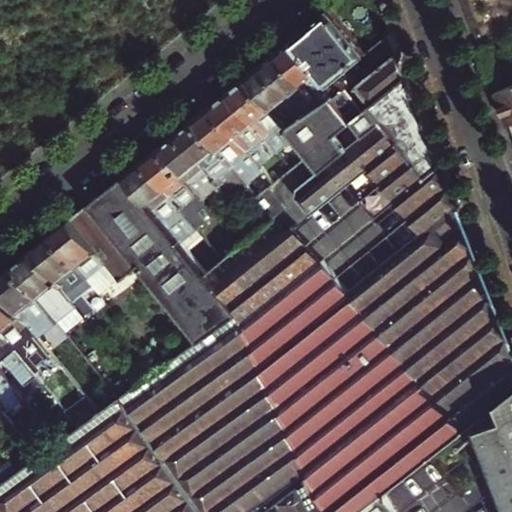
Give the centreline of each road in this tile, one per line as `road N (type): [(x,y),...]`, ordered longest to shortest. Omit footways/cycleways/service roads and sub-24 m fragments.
road 1 (residential): [(0,227),(281,0)]
road 2 (residential): [(511,230),(425,0)]
